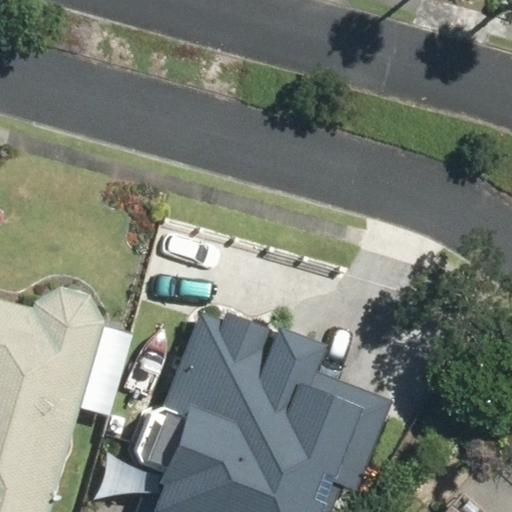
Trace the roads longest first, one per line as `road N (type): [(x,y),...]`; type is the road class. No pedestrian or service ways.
road 1 (residential): [(511,248),(423,201),(0,79)]
road 2 (residential): [(186,0),(511,99)]
